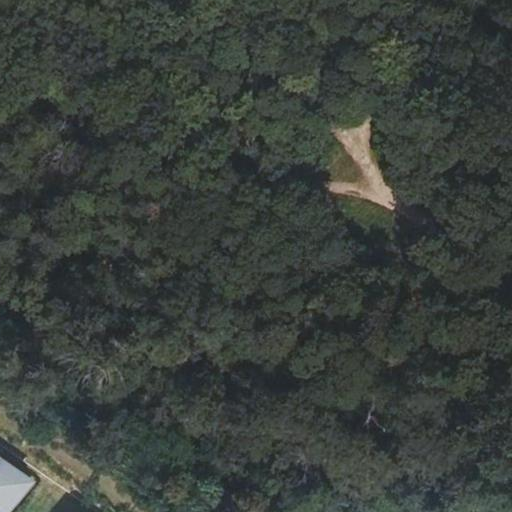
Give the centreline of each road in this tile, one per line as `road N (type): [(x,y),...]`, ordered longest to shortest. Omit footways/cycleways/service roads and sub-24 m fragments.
road 1 (track): [(0,78),(229,175),(372,192)]
road 2 (track): [(506,0),(343,136)]
road 3 (track): [(343,136),(220,0)]
road 4 (track): [(372,192),(511,269)]
